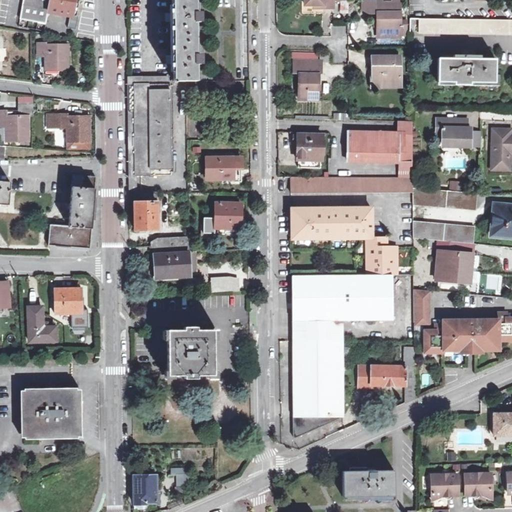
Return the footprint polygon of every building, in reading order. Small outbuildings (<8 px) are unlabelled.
[(19,0),(17,10),(43,15),(44,11),(73,16),(74,9),(76,0),(75,0),(19,0)] [(196,83),(196,64),(202,64),(202,54),(196,54),(195,22),(202,22),(201,11),(194,12),(194,0),(170,0),(172,84),(196,83)] [(390,0),(391,5),(378,5),(378,1),(360,1),(359,9),(364,14),(374,14),(374,36),(396,36),(397,34),(402,34),(402,21),(397,21),(396,0),(390,0)] [(42,22),(43,15),(17,10),(16,17),(42,22)] [(511,19),(418,18),(417,32),(511,33),(511,19)] [(37,56),(45,56),(45,71),(68,70),(67,45),(45,45),(45,44),(37,44),(37,56)] [(437,81),(452,82),(452,84),(468,84),(469,82),(493,82),(493,59),(478,59),(478,55),(452,54),(452,58),(438,58),(437,81)] [(390,79),(398,79),(398,56),(373,56),(373,86),(390,86),(390,79)] [(299,74),(298,87),(298,99),(316,99),(317,75),(319,75),(320,62),(292,61),(291,73),(295,74),(299,74)] [(133,86),(169,86),(169,76),(128,77),(129,190),(134,191),(137,191),(137,175),(134,175),(133,86)] [(170,175),(169,86),(133,86),(134,175),(137,175),(170,175)] [(0,127),(5,128),(5,141),(28,140),(28,116),(34,116),(33,103),(32,103),(25,104),(18,104),(17,116),(6,116),(6,114),(0,114),(0,127)] [(68,114),(54,115),(54,127),(68,128),(68,148),(90,148),(90,117),(82,117),(82,111),(76,111),(76,116),(68,117),(68,114)] [(435,119),(435,129),(442,129),(441,133),(441,142),(459,144),(459,147),(470,147),(470,128),(465,127),(466,120),(435,119)] [(397,161),(398,176),(412,177),(411,121),(397,121),(397,133),(347,133),(347,160),(397,161)] [(491,169),(509,170),(509,154),(511,154),(511,135),(510,135),(510,130),(491,130),(491,169)] [(296,134),(296,136),(296,142),(296,145),(295,159),(298,159),(298,168),(319,168),(319,160),(321,160),(322,135),(296,134)] [(206,178),(232,178),(233,157),(206,156),(206,178)] [(72,187),(81,188),(82,175),(73,175),(72,187)] [(82,175),(81,188),(94,190),(96,177),(82,175)] [(290,193),(413,193),(412,188),(412,184),(412,180),(412,177),(398,176),(396,176),(290,176),(290,193)] [(417,181),(412,180),(412,184),(412,188),(414,188),(425,189),(425,185),(417,184),(417,181)] [(0,181),(0,204),(8,205),(10,182),(0,181)] [(92,216),(94,190),(81,188),(72,187),(68,227),(50,226),(48,244),(89,249),(92,216)] [(412,188),(413,193),(413,205),(475,209),(477,193),(465,192),(460,192),(449,191),(425,189),(414,188),(412,188)] [(157,191),(137,191),(134,191),(135,230),(158,230),(157,191)] [(214,228),(239,228),(240,203),(215,203),(214,228)] [(491,233),(511,235),(511,206),(495,205),(491,233)] [(291,239),(365,239),(370,239),(370,213),(370,209),(354,209),(354,213),(346,213),(346,209),(314,209),(314,213),(307,213),(307,209),(291,209),(291,239)] [(438,240),(473,243),(474,227),(413,222),(414,238),(438,240)] [(190,251),(190,236),(157,238),(150,241),(150,252),(190,251)] [(396,275),(396,256),(385,256),(385,247),(385,239),(370,239),(365,239),(364,275),(374,275),(391,275),(396,275)] [(473,243),(438,240),(434,278),(469,281),(473,243)] [(396,248),(385,247),(385,256),(396,256),(396,248)] [(197,275),(197,264),(197,254),(197,252),(177,253),(177,274),(155,275),(155,276),(197,275)] [(155,254),(155,275),(177,274),(177,253),(155,254)] [(291,321),(342,321),(391,321),(391,275),(374,275),(364,275),(291,276),(291,304),(291,321)] [(212,277),(213,292),(240,290),(240,278),(233,276),(212,277)] [(8,282),(0,282),(0,305),(9,305),(8,282)] [(80,288),(55,289),(55,312),(80,312),(80,288)] [(428,290),(413,288),(413,324),(427,324),(428,290)] [(56,341),(56,327),(47,328),(47,323),(43,323),(42,307),(29,308),(30,342),(56,341)] [(457,328),(456,320),(454,320),(454,349),(464,349),(472,349),(485,349),(485,347),(495,346),(495,339),(495,335),(503,335),(503,339),(511,338),(511,317),(505,317),(504,312),(495,312),(495,319),(480,319),(480,328),(472,328),(472,321),(464,321),(464,328),(457,328)] [(472,319),(472,321),(472,328),(480,328),(480,319),(472,319)] [(450,347),(451,350),(454,349),(454,320),(441,320),(441,324),(432,324),(432,331),(422,331),(422,352),(432,352),(432,347),(441,347),(450,347)] [(291,321),(291,341),(342,340),(342,321),(291,321)] [(166,373),(186,373),(186,376),(195,376),(195,373),(211,373),(211,327),(192,327),(192,324),(182,324),(182,327),(166,328),(166,373)] [(342,340),(291,341),(291,364),(337,365),(341,366),(342,340)] [(403,346),(403,362),(412,362),(412,347),(403,346)] [(340,417),(341,366),(337,365),(291,364),(290,435),(294,438),(340,417)] [(412,380),(412,367),(370,366),(358,366),(357,382),(369,382),(369,385),(403,386),(403,404),(413,399),(413,380),(412,380)] [(24,437),(59,436),(76,436),(76,388),(25,388),(24,437)] [(511,413),(495,413),(495,435),(511,435),(511,413)] [(170,475),(176,475),(176,488),(185,488),(185,485),(187,485),(189,475),(185,474),(185,467),(171,468),(170,475)] [(344,497),(395,496),(395,470),(367,470),(343,471),(344,497)] [(43,484),(60,478),(58,472),(41,479),(43,484)] [(466,474),(467,494),(476,494),(481,494),(493,499),(492,474),(466,474)] [(156,475),(133,475),(134,504),(146,504),(146,502),(156,503),(156,475)] [(450,495),(459,495),(459,475),(433,475),(433,501),(443,496),(450,496),(450,495)] [(168,506),(167,510),(186,502),(188,501),(188,497),(168,506)]
